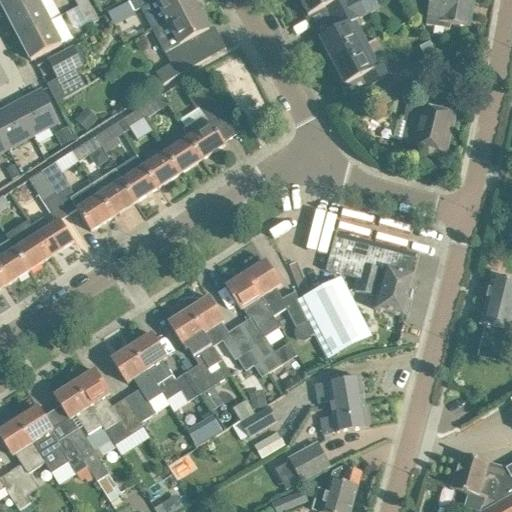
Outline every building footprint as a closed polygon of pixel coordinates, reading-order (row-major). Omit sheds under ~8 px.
[(38,0),(37,0),(0,0),(0,2),(7,17),(38,0)] [(50,22),(38,0),(7,17),(19,39),(50,22)] [(73,0),(78,8),(90,2),(88,0),(73,0)] [(131,0),(129,1),(135,12),(141,9),(153,31),(197,8),(192,0),(131,0)] [(299,0),(309,18),(325,9),(330,20),(366,0),(299,0)] [(323,45),(319,47),(328,65),(339,59),(369,43),(357,21),(379,9),(374,0),(366,0),(330,20),(336,31),(320,39),(323,45)] [(408,0),(418,17),(427,19),(426,27),(450,31),(451,25),(470,29),(474,0),(408,0)] [(90,2),(78,8),(88,27),(99,20),(90,2)] [(153,31),(165,55),(170,52),(175,63),(205,47),(200,37),(209,31),(197,8),(153,31)] [(50,22),(19,39),(31,62),(62,46),(73,40),(61,17),(50,22)] [(339,59),(328,65),(338,83),(342,81),(345,86),(352,83),(361,78),(367,89),(373,86),(391,77),(394,75),(399,73),(392,58),(379,64),(369,43),(339,59)] [(58,81),(84,67),(74,47),(48,62),(58,81)] [(164,86),(179,76),(171,65),(157,74),(164,86)] [(391,77),(373,86),(376,92),(381,102),(384,107),(402,98),(414,91),(404,70),(399,73),(394,75),(391,77)] [(26,101),(27,103),(18,108),(34,139),(59,125),(42,92),(26,101)] [(200,108),(206,116),(184,131),(189,139),(203,161),(226,147),(214,128),(227,120),(214,99),(200,108)] [(146,121),(162,111),(155,101),(139,111),(146,121)] [(408,104),(403,123),(406,123),(401,143),(413,146),(421,148),(421,149),(425,150),(425,149),(446,154),(455,116),(422,108),(408,104)] [(8,113),(7,111),(0,114),(0,134),(9,152),(34,139),(18,108),(8,113)] [(146,121),(139,111),(124,121),(130,131),(146,121)] [(95,139),(102,149),(124,135),(118,125),(95,139)] [(62,147),(75,140),(68,128),(56,135),(62,147)] [(0,156),(9,152),(0,134),(0,156)] [(73,153),(80,164),(102,149),(95,139),(73,153)] [(203,161),(189,139),(167,154),(181,175),(203,161)] [(80,164),(73,153),(56,165),(62,175),(80,164)] [(181,175),(167,154),(144,168),(158,190),(181,175)] [(144,168),(137,157),(116,171),(136,204),(158,190),(144,168)] [(13,182),(22,177),(14,164),(6,169),(13,182)] [(69,217),(77,211),(70,200),(75,197),(71,189),(62,175),(56,165),(43,174),(57,198),(69,217)] [(94,185),(96,189),(101,197),(115,218),(136,204),(116,171),(94,185)] [(57,198),(43,174),(30,182),(55,225),(69,217),(57,198)] [(70,200),(77,211),(91,233),(115,218),(101,197),(96,189),(94,185),(75,197),(70,200)] [(0,215),(10,209),(3,199),(0,200),(0,215)] [(50,230),(44,221),(32,228),(51,259),(74,244),(61,223),(50,230)] [(7,237),(10,242),(29,273),(51,259),(32,228),(28,223),(7,237)] [(414,277),(419,256),(336,235),(327,272),(358,280),(355,293),(377,298),(374,311),(388,314),(407,319),(418,278),(414,277)] [(10,242),(0,248),(0,276),(7,287),(29,273),(10,242)] [(266,262),(246,275),(248,279),(273,317),(285,310),(295,329),(308,322),(298,302),(296,293),(282,300),(277,289),(281,286),(266,262)] [(246,275),(226,288),(228,292),(237,305),(241,312),(243,311),(248,319),(238,326),(268,373),(269,374),(283,366),(274,353),(264,339),(280,328),(273,317),(248,279),(246,275)] [(511,282),(493,277),(481,326),(511,333),(511,282)] [(305,299),(298,302),(308,322),(327,360),(334,356),(370,337),(350,298),(341,280),(305,299)] [(209,299),(189,312),(191,315),(212,348),(222,342),(234,361),(237,359),(245,372),(253,367),(260,379),(268,373),(238,326),(227,333),(222,325),(225,323),(220,316),(209,299)] [(189,312),(169,325),(187,352),(189,351),(197,365),(187,372),(201,395),(212,411),(222,404),(212,387),(231,376),(212,348),(191,315),(189,312)] [(152,335),(132,348),(134,352),(162,395),(162,394),(166,401),(180,392),(187,403),(201,395),(187,372),(174,380),(163,363),(168,360),(163,352),(152,335)] [(132,348),(112,361),(114,365),(123,378),(127,385),(133,381),(138,389),(124,398),(140,423),(155,414),(149,403),(162,395),(134,352),(132,348)] [(95,372),(75,385),(77,388),(101,426),(110,441),(113,446),(142,428),(139,424),(140,423),(124,398),(107,410),(102,401),(110,396),(106,389),(95,372)] [(46,376),(35,381),(42,398),(54,393),(46,376)] [(361,379),(316,386),(319,406),(331,404),(332,410),(365,404),(361,379)] [(75,385),(55,397),(57,401),(61,407),(66,414),(70,421),(71,422),(73,420),(78,428),(94,451),(110,441),(101,426),(77,388),(75,385)] [(249,439),(278,422),(268,404),(239,421),(249,439)] [(332,410),(334,419),(322,421),(324,437),(369,429),(365,404),(332,410)] [(38,408),(18,421),(20,425),(42,460),(44,463),(52,475),(68,465),(71,469),(76,476),(80,484),(88,479),(90,482),(94,480),(82,461),(67,435),(61,426),(53,432),(49,425),(44,418),(38,408)] [(213,418),(187,433),(196,448),(221,433),(213,418)] [(70,421),(61,426),(67,435),(82,461),(94,480),(96,482),(97,482),(104,477),(105,477),(109,474),(94,451),(78,428),(73,420),(71,422),(70,421)] [(18,421),(0,432),(0,437),(0,438),(9,451),(13,458),(16,457),(20,465),(10,472),(26,496),(37,489),(28,474),(44,463),(42,460),(20,425),(18,421)] [(262,460),(285,446),(277,432),(253,446),(262,460)] [(300,481),(330,466),(318,442),(288,457),(300,481)] [(489,464),(462,456),(452,491),(471,496),(487,501),(488,498),(497,502),(511,493),(511,478),(508,480),(504,481),(494,478),(494,479),(485,477),(489,464)] [(318,490),(313,511),(317,511),(351,511),(362,473),(346,469),(342,484),(330,481),(327,492),(318,490)] [(0,492),(4,490),(18,511),(31,504),(26,496),(10,472),(0,477),(0,492)] [(104,477),(97,482),(110,504),(118,499),(104,477)] [(274,511),(283,511),(307,503),(302,490),(271,502),(274,511)] [(511,511),(511,496),(484,511),(511,511)] [(118,499),(110,504),(115,511),(125,504),(120,497),(118,499)] [(172,511),(168,503),(158,508),(160,511),(172,511)]
